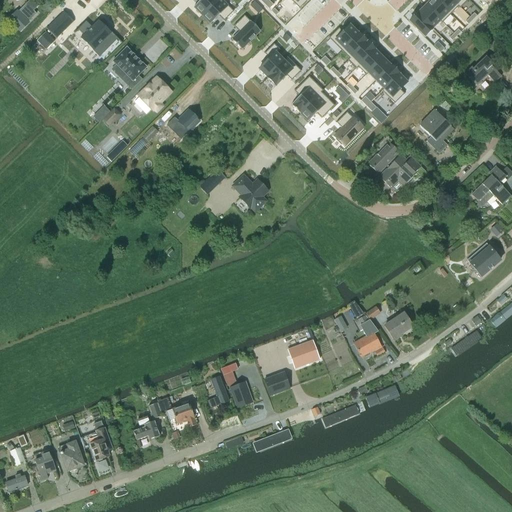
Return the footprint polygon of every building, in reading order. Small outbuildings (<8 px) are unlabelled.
[(200,0),(193,8),(202,16),(217,0),(200,0)] [(221,0),(217,0),(202,16),(210,24),(218,16),(224,21),(233,12),(221,0)] [(268,0),(264,5),(269,10),(273,5),(268,0)] [(290,0),(299,9),(308,0),(290,0)] [(434,0),(430,0),(425,6),(440,21),(442,23),(450,15),(434,0)] [(450,0),(434,0),(450,15),(458,7),(450,0)] [(450,0),(458,7),(459,9),(468,0),(450,0)] [(19,12),(28,22),(36,14),(26,4),(19,12)] [(425,6),(417,14),(432,29),(440,21),(425,6)] [(17,11),(7,20),(20,33),(30,23),(28,22),(19,12),(17,11)] [(62,14),(45,31),(56,41),(72,24),(62,14)] [(417,14),(408,22),(424,38),(432,29),(417,14)] [(239,32),(231,40),(241,50),(260,32),(244,16),(233,27),(239,32)] [(86,22),(77,30),(83,35),(80,38),(99,57),(117,39),(112,33),(111,34),(98,21),(91,28),(86,22)] [(338,29),(328,39),(341,51),(358,34),(350,26),(343,33),(338,29)] [(358,34),(341,51),(349,59),(366,42),(358,34)] [(349,59),(347,61),(356,69),(358,68),(375,51),(366,42),(349,59)] [(269,59),(258,70),(267,78),(283,61),(276,54),(279,50),(274,44),(264,54),(269,59)] [(111,70),(131,91),(142,80),(138,76),(146,68),(126,48),(112,62),(115,65),(111,70)] [(375,51),(358,68),(366,76),(367,74),(383,59),(375,51)] [(324,57),(320,61),(326,67),(330,62),(324,57)] [(465,74),(476,86),(487,75),(494,83),(501,77),(493,68),(495,66),(486,57),(473,69),(471,67),(465,74)] [(283,61),(267,78),(275,87),(286,76),(291,81),(301,71),(287,58),(283,61)] [(383,59),(367,74),(375,82),(390,66),(383,59)] [(390,66),(375,82),(383,89),(398,74),(390,66)] [(383,89),(381,91),(394,104),(404,94),(400,90),(407,83),(398,74),(383,89)] [(299,97),(291,105),(299,114),(321,93),(323,91),(309,77),(294,92),(299,97)] [(154,81),(139,96),(153,110),(154,109),(157,112),(162,107),(159,104),(171,92),(160,82),(157,78),(154,81)] [(321,93),(299,114),(308,122),(316,114),(321,119),(334,106),(321,93)] [(365,97),(360,101),(366,107),(370,103),(365,97)] [(370,103),(366,107),(372,113),(376,108),(370,103)] [(104,121),(109,126),(120,115),(115,110),(104,121)] [(451,127),(435,111),(420,126),(431,138),(427,143),(439,155),(448,146),(440,138),(451,127)] [(174,118),(166,126),(181,140),(188,132),(200,121),(190,112),(186,116),(185,114),(178,121),(174,118)] [(341,129),(334,137),(335,139),(334,140),(341,146),(341,145),(343,147),(362,128),(346,113),(336,124),(341,129)] [(123,141),(107,157),(112,162),(128,146),(123,141)] [(380,153),(369,164),(379,174),(398,154),(388,144),(380,153)] [(393,163),(380,178),(391,189),(398,182),(403,186),(407,182),(408,183),(412,179),(411,178),(417,172),(421,168),(409,156),(405,161),(403,159),(400,156),(393,163)] [(152,162),(148,159),(140,168),(143,171),(152,162)] [(511,176),(511,173),(506,168),(501,173),(496,167),(489,174),(491,176),(471,195),(478,202),(480,200),(485,205),(493,197),(502,206),(511,197),(501,187),(511,176)] [(199,187),(207,196),(225,178),(217,170),(199,187)] [(267,192),(257,181),(252,186),(243,177),(233,187),(242,196),(240,198),(250,208),(252,206),(255,208),(259,206),(261,202),(260,198),(267,192)] [(486,244),(466,261),(480,277),(500,261),(486,244)] [(497,301),(500,305),(506,300),(503,296),(497,301)] [(511,302),(488,322),(495,329),(511,315),(511,302)] [(357,306),(350,309),(356,321),(354,322),(359,331),(362,330),(366,337),(353,344),(361,358),(363,357),(364,359),(369,356),(368,354),(371,353),(372,354),(381,348),(374,334),(377,332),(371,325),(365,317),(357,306)] [(370,321),(380,314),(375,308),(365,314),(370,321)] [(404,314),(384,327),(393,341),(401,336),(413,328),(404,314)] [(477,331),(449,351),(456,360),(483,340),(477,331)] [(287,350),(294,369),(319,360),(312,341),(287,350)] [(264,380),(270,396),(289,389),(284,373),(264,380)] [(229,402),(219,377),(210,380),(217,398),(207,402),(210,409),(220,405),(220,406),(229,402)] [(244,384),(230,389),(237,408),(251,402),(244,384)] [(395,387),(364,399),(369,410),(400,397),(395,387)] [(162,417),(161,414),(158,403),(148,407),(153,420),(162,417)] [(189,403),(172,409),(172,410),(177,424),(183,422),(184,423),(187,422),(189,428),(196,426),(194,419),(189,403)] [(356,406),(321,420),(325,430),(360,415),(356,406)] [(144,428),(133,432),(137,441),(148,437),(149,440),(160,436),(154,421),(149,423),(147,417),(137,421),(139,427),(144,425),(144,428)] [(99,441),(90,445),(96,461),(97,461),(99,462),(102,460),(102,459),(109,456),(108,452),(112,450),(104,429),(101,422),(93,424),(96,432),(99,441)] [(72,423),(61,427),(64,433),(74,429),(72,423)] [(294,441),(290,430),(255,443),(259,453),(294,441)] [(178,431),(172,434),(175,440),(181,438),(178,431)] [(83,466),(80,455),(75,442),(67,445),(69,450),(60,454),(67,472),(70,471),(70,472),(75,470),(75,469),(83,466)] [(10,452),(15,468),(26,464),(20,448),(10,452)] [(47,475),(56,471),(49,451),(41,454),(42,458),(35,461),(37,467),(35,468),(40,482),(48,479),(47,475)] [(24,476),(20,478),(19,475),(14,477),(15,479),(5,483),(9,493),(28,486),(24,476)]
